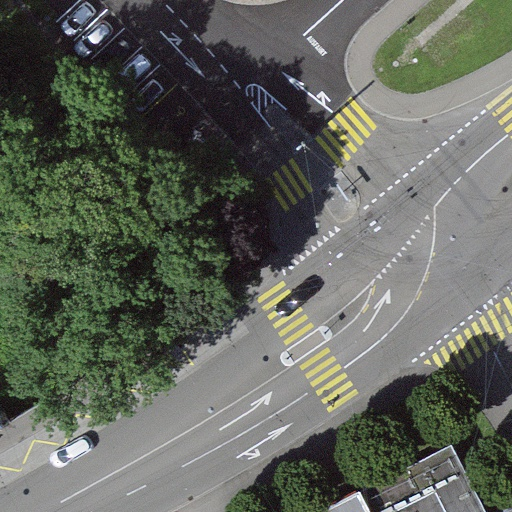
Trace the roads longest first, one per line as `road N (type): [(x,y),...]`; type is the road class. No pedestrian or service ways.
road 1 (primary): [(426,264),(177,440),(47,511)]
road 2 (residential): [(511,387),(483,331),(426,264)]
